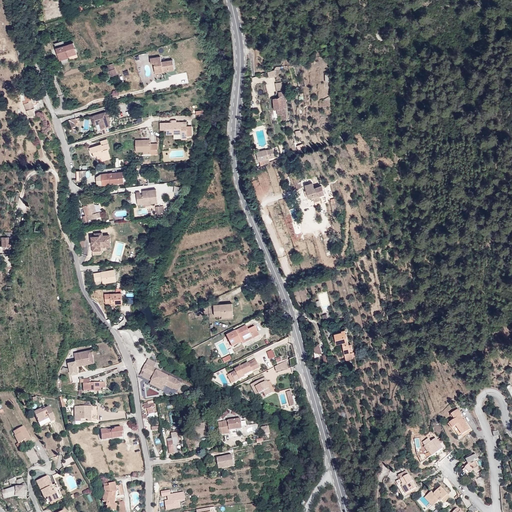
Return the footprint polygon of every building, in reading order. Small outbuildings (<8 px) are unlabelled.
[(58,48),(61,60),(71,58),(71,59),(78,58),(74,44),(58,48)] [(161,61),(161,57),(150,58),(150,62),(153,62),(154,74),(174,71),(172,59),(161,61)] [(285,115),(282,82),(274,84),(275,92),(277,92),(277,99),(271,99),(272,110),(276,110),(276,116),(285,115)] [(28,103),(25,104),(30,117),(32,116),(33,118),(37,117),(35,111),(37,110),(33,100),(28,101),(28,103)] [(107,114),(91,118),(94,127),(100,125),(102,131),(112,128),(109,121),(113,120),(111,113),(107,115),(107,114)] [(185,125),(165,125),(164,138),(172,138),(179,138),(179,142),(185,142),(185,139),(191,139),(190,129),(185,129),(185,125)] [(93,159),(96,158),(99,157),(100,160),(108,157),(106,151),(108,150),(105,141),(99,143),(100,146),(88,150),(90,155),(92,154),(93,159)] [(140,142),(134,142),(134,154),(149,153),(149,147),(149,143),(140,143),(140,142)] [(272,159),(270,149),(253,153),(255,163),(272,159)] [(126,173),(102,176),(103,187),(125,184),(124,179),(127,178),(126,173)] [(301,200),(312,197),(310,189),(308,189),(306,185),(299,186),(301,192),(299,192),(301,200)] [(137,195),(139,205),(153,202),(153,204),(159,203),(157,191),(144,193),(145,196),(141,196),(141,194),(137,195)] [(95,213),(91,200),(82,203),(82,206),(82,207),(84,216),(86,216),(87,221),(99,217),(98,213),(95,213)] [(97,235),(92,236),(93,252),(94,252),(95,255),(102,254),(102,248),(106,248),(106,247),(111,246),(111,234),(104,235),(103,232),(97,232),(97,235)] [(11,238),(2,238),(2,250),(0,249),(0,251),(4,251),(11,250),(11,238)] [(95,283),(98,283),(98,279),(102,278),(103,282),(103,285),(116,282),(114,272),(94,275),(95,283)] [(106,304),(113,303),(115,303),(115,306),(123,305),(122,294),(105,295),(106,304)] [(227,318),(226,304),(208,305),(208,317),(214,317),(214,319),(227,318)] [(253,335),(249,326),(243,329),(241,325),(221,336),(227,347),(235,342),(236,344),(253,335)] [(344,353),(343,334),(332,335),(332,342),(338,342),(340,360),(345,360),(345,357),(347,357),(347,353),(344,353)] [(90,349),(74,353),(76,360),(68,362),(70,372),(79,370),(78,366),(83,364),(83,362),(92,360),(90,349)] [(92,349),(90,349),(92,360),(83,362),(83,364),(95,362),(92,349)] [(272,350),(267,352),(270,359),(275,357),(272,350)] [(232,376),(228,378),(229,382),(239,377),(239,376),(254,368),(251,361),(244,364),(243,362),(229,369),(230,371),(232,376)] [(287,361),(275,366),(276,371),(288,368),(287,361)] [(161,372),(146,364),(142,370),(154,376),(150,382),(163,389),(165,386),(172,389),(173,389),(177,391),(181,384),(177,382),(177,381),(169,377),(169,378),(161,373),(161,372)] [(245,385),(246,387),(262,381),(261,378),(245,385)] [(262,381),(246,387),(250,396),(258,392),(260,396),(267,393),(262,381)] [(84,382),(83,383),(83,390),(89,390),(89,391),(94,391),(94,387),(101,387),(105,387),(105,382),(90,382),(84,382)] [(148,404),(148,403),(144,404),(145,409),(147,409),(148,414),(154,413),(153,407),(155,407),(154,403),(148,404)] [(49,417),(51,421),(56,419),(51,406),(46,408),(45,406),(34,410),(38,421),(49,417)] [(97,406),(75,406),(75,421),(82,421),(82,419),(92,420),(92,418),(97,418),(97,406)] [(460,415),(455,409),(447,415),(451,420),(446,423),(456,437),(466,430),(458,417),(460,415)] [(241,430),(240,420),(221,422),(222,434),(229,434),(229,431),(241,430)] [(206,435),(203,422),(194,424),(197,437),(206,435)] [(14,423),(9,426),(20,443),(28,438),(21,425),(16,427),(14,423)] [(123,432),(123,427),(115,428),(115,430),(106,431),(106,430),(101,431),(103,441),(123,438),(122,433),(123,432)] [(176,444),(179,444),(178,433),(172,434),(172,438),(168,439),(170,454),(178,453),(176,444)] [(429,457),(440,449),(433,439),(428,443),(425,440),(420,444),(423,448),(425,447),(428,451),(426,452),(429,457)] [(234,466),(232,455),(217,458),(219,469),(234,466)] [(469,457),(464,459),(463,460),(465,464),(462,468),(466,471),(468,469),(470,472),(475,470),(471,461),(474,459),(472,455),(469,457)] [(403,495),(413,489),(404,472),(395,476),(398,482),(401,487),(399,488),(403,495)] [(57,504),(52,494),(50,488),(53,487),(48,477),(36,483),(44,500),(47,499),(50,506),(57,504)] [(22,478),(16,481),(18,486),(9,489),(2,493),(5,501),(15,497),(26,498),(25,485),(22,478)] [(103,510),(112,511),(113,504),(111,504),(112,498),(109,497),(109,495),(115,493),(114,487),(113,484),(107,485),(107,488),(103,488),(104,494),(106,494),(105,497),(102,497),(101,503),(104,503),(103,510)] [(426,491),(422,495),(430,504),(435,499),(436,500),(437,499),(440,502),(446,497),(436,487),(429,493),(426,491)] [(186,503),(185,493),(172,494),(171,490),(162,492),(163,499),(165,499),(167,511),(182,509),(181,503),(186,503)] [(430,504),(422,495),(420,497),(428,505),(430,504)] [(115,504),(114,511),(113,511),(121,511),(123,502),(115,501),(115,504)]
